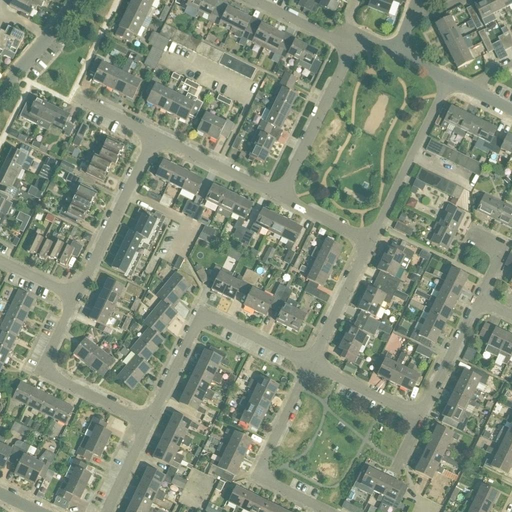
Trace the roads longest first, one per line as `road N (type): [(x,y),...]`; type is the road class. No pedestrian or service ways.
road 1 (residential): [(148,425),(203,320),(311,365)]
road 2 (residential): [(148,425),(41,373),(76,295)]
road 3 (residential): [(311,365),(255,475),(323,511)]
road 4 (residential): [(76,295),(154,139)]
road 5 (residential): [(281,199),(352,44)]
road 6 (residential): [(281,199),(154,139)]
road 7 (residential): [(371,241),(311,365)]
road 8 (residential): [(419,417),(478,300)]
